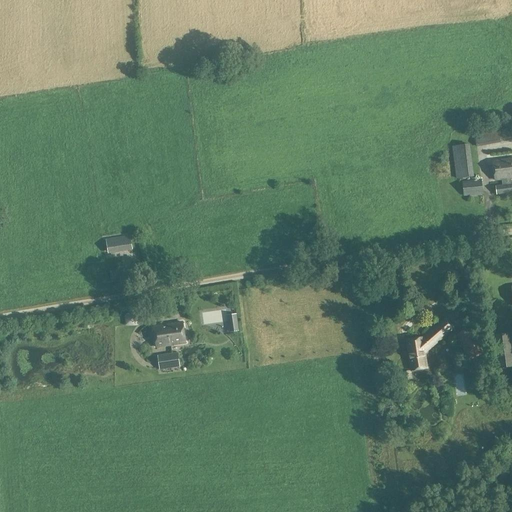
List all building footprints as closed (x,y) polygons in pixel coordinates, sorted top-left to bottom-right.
[(511,141),(511,128),(474,135),(477,148),(511,141)] [(474,177),(470,144),(452,147),(456,179),(474,177)] [(511,177),(511,159),(493,162),(495,180),(511,177)] [(465,196),(484,195),(482,180),(463,182),(465,196)] [(496,186),(497,196),(511,193),(511,187),(509,188),(509,185),(496,186)] [(121,250),(120,244),(108,246),(109,253),(121,250)] [(454,328),(446,318),(422,339),(407,341),(411,371),(428,369),(425,353),(454,328)] [(185,344),(183,323),(154,327),(157,348),(185,344)] [(470,361),(485,353),(471,328),(456,337),(470,361)] [(499,369),(511,367),(511,354),(509,333),(495,335),(499,369)] [(158,356),(159,371),(180,368),(178,353),(158,356)]
